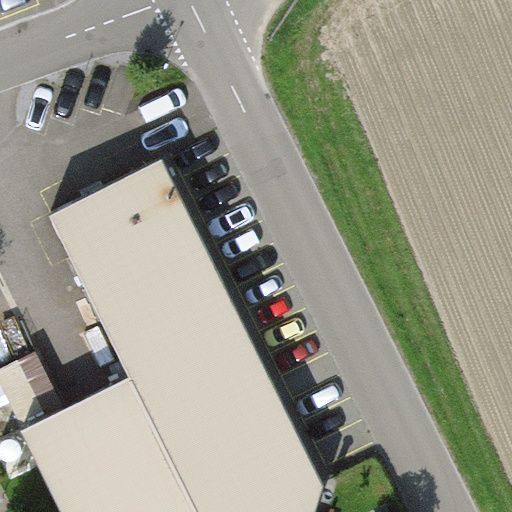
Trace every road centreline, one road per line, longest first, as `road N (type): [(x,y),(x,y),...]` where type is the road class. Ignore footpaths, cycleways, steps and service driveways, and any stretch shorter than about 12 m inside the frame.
road 1 (residential): [(195,0),(447,511)]
road 2 (residential): [(0,67),(192,0)]
